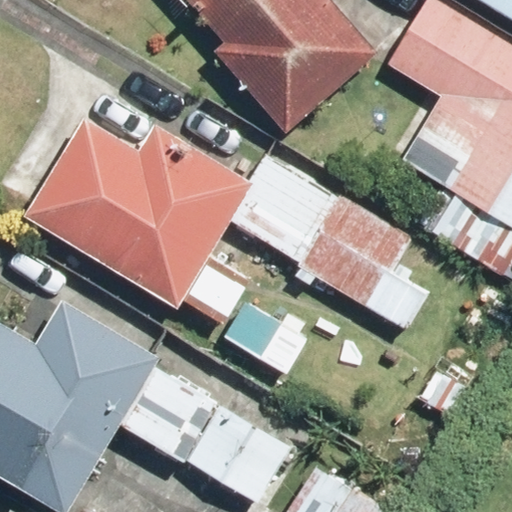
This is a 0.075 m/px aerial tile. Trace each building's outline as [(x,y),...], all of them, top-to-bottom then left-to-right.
[(374,58),(323,0),(179,0),(220,47),(211,55),(282,137),(374,58)] [(400,167),(511,232),(511,83),(505,80),(511,68),(511,49),(428,0),(424,0),(385,68),(440,100),(400,167)] [(511,0),(468,0),(511,25),(511,0)] [(82,125),(23,224),(174,313),(227,225),(296,266),(294,269),(401,333),(422,297),(384,275),(404,242),(260,156),(243,185),(153,132),(137,158),(82,125)] [(246,301),(222,337),(257,361),(281,324),(246,301)] [(0,330),(0,485),(45,511),(67,511),(116,429),(181,466),(215,408),(150,371),(156,361),(57,304),(30,349),(0,330)] [(388,511),(309,462),(277,511),(388,511)]
